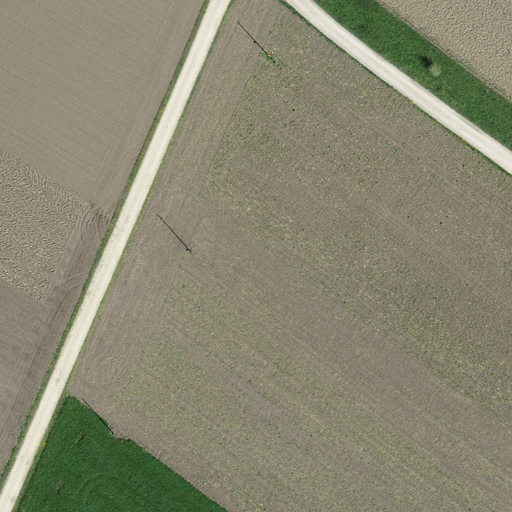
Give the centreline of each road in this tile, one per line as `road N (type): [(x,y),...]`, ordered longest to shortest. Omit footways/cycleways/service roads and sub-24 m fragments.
road 1 (track): [(220,0),(0,510)]
road 2 (track): [(289,0),(511,165)]
